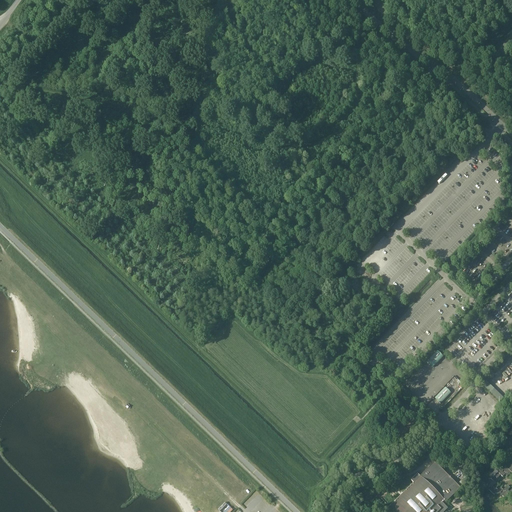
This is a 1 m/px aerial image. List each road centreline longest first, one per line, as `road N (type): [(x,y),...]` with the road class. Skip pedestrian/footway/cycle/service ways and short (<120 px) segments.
road 1 (unclassified): [(296,511),(0,225)]
road 2 (unclassified): [(328,511),(346,481),(397,459),(441,421),(511,339)]
